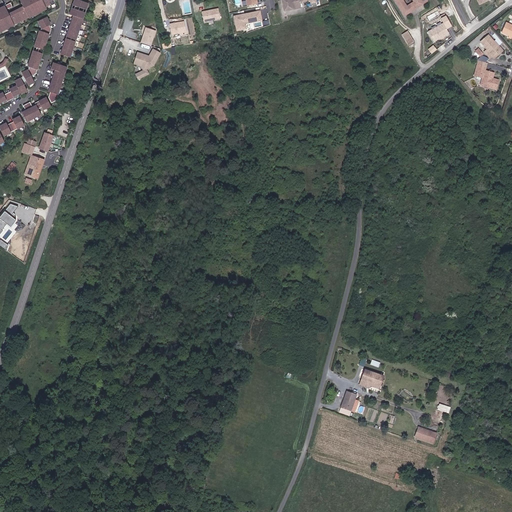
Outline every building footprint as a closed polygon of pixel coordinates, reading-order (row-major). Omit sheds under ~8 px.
[(48,8),(48,6),(53,4),(51,2),(55,0),(21,0),(20,0),(21,2),(25,9),(12,15),(10,10),(15,7),(13,3),(7,6),(0,9),(0,33),(17,24),(16,22),(29,15),(31,18),(48,8)] [(76,0),(75,5),(86,9),(88,10),(91,4),(88,3),(80,0),(76,0)] [(279,0),(282,12),(298,9),(297,2),(301,1),(300,0),(279,0)] [(394,0),(404,18),(422,8),(417,0),(394,0)] [(417,0),(422,8),(427,6),(423,0),(417,0)] [(76,41),(85,19),(87,13),(85,12),(73,8),(71,15),(75,16),(67,37),(76,41)] [(219,9),(202,12),(205,23),(221,20),(219,9)] [(258,12),(231,17),(234,32),(244,30),(243,24),(260,21),(258,12)] [(26,74),(24,76),(18,79),(20,83),(13,87),(14,89),(7,93),(6,90),(0,93),(0,110),(2,110),(0,106),(0,101),(1,104),(4,103),(3,100),(6,99),(8,101),(20,94),(20,92),(23,91),(24,92),(30,89),(28,86),(26,81),(29,80),(30,81),(31,84),(36,81),(35,78),(33,74),(39,72),(54,33),(56,34),(57,30),(55,25),(56,24),(52,16),(43,21),(46,28),(45,29),(44,31),(42,31),(36,46),(38,47),(37,50),(34,50),(29,65),(30,66),(24,70),(26,74)] [(452,30),(446,20),(441,24),(442,26),(428,36),(435,45),(449,35),(448,33),(452,30)] [(184,21),(169,24),(171,35),(186,31),(184,21)] [(511,25),(507,23),(503,32),(511,35),(511,25)] [(156,31),(145,27),(141,43),(151,46),(156,31)] [(406,32),(401,36),(408,46),(413,42),(411,39),(411,40),(406,32)] [(491,57),(495,54),(498,57),(506,50),(499,41),(497,43),(491,35),(483,42),(490,50),(487,52),(491,57)] [(75,43),(66,40),(60,55),(69,59),(75,43)] [(478,47),(475,51),(481,56),(484,52),(478,47)] [(135,73),(138,80),(149,74),(148,69),(154,66),(161,53),(153,49),(149,56),(137,52),(134,64),(141,67),(143,70),(135,73)] [(6,58),(1,61),(0,61),(0,65),(2,65),(5,64),(7,62),(10,60),(11,57),(8,55),(6,58)] [(69,66),(57,62),(55,69),(60,71),(52,92),(54,92),(52,93),(50,98),(54,103),(58,100),(69,73),(67,72),(69,66)] [(487,66),(479,64),(476,73),(484,75),(481,84),(496,89),(499,80),(491,78),(493,72),(486,70),(487,66)] [(26,106),(28,111),(25,112),(30,122),(44,114),(41,109),(44,107),(46,110),(53,106),(48,98),(38,103),(39,105),(35,107),(32,102),(26,106)] [(16,122),(10,125),(8,122),(4,124),(1,126),(6,136),(27,126),(22,116),(18,117),(15,119),(16,122)] [(53,136),(44,133),(39,148),(48,151),(53,136)] [(32,154),(36,142),(28,139),(27,143),(25,142),(22,151),(32,154)] [(44,161),(31,156),(24,175),(38,180),(44,161)] [(19,166),(16,164),(10,169),(13,172),(19,166)] [(17,207),(11,204),(0,217),(0,218),(0,219),(0,234),(3,231),(1,230),(6,224),(11,227),(16,221),(10,216),(17,207)] [(9,245),(0,240),(0,245),(6,249),(9,245)] [(378,385),(382,376),(366,370),(360,384),(368,387),(369,385),(373,383),(378,385)] [(348,392),(340,412),(349,415),(356,395),(348,392)] [(448,406),(439,403),(437,410),(447,412),(448,406)] [(437,434),(419,428),(416,437),(433,443),(437,434)]
